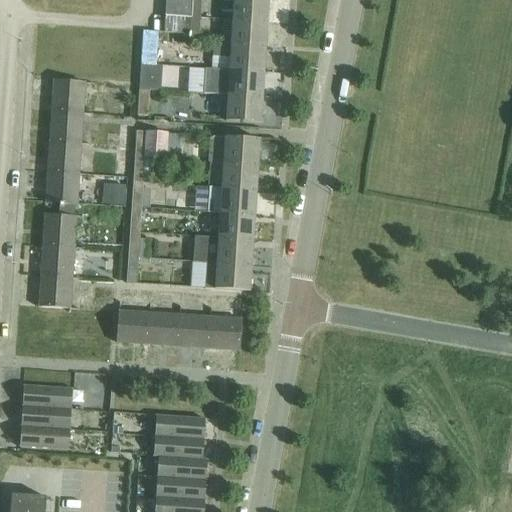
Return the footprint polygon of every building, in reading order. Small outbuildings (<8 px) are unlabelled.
[(165,0),(165,15),(188,17),(201,18),(202,0),(165,0)] [(233,0),(232,21),(267,23),(269,0),(233,0)] [(223,20),(221,45),(266,48),(267,23),(232,21),(223,20)] [(142,40),(140,65),(151,66),(153,41),(142,40)] [(213,45),(212,58),(229,59),(229,70),(264,73),(266,48),(221,45),(213,45)] [(140,65),(138,90),(149,91),(160,92),(160,91),(161,78),(150,77),(151,66),(140,65)] [(205,70),(204,93),(227,95),(262,98),(264,73),(229,70),(229,71),(205,70)] [(54,81),(52,112),(83,114),(92,115),(94,86),(85,85),(85,84),(54,81)] [(112,99),(132,100),(133,84),(112,83),(112,99)] [(138,90),(137,117),(147,118),(149,91),(138,90)] [(227,95),(225,121),(261,123),(262,98),(227,95)] [(52,112),(50,143),(81,145),(83,114),(52,112)] [(136,133),(134,157),(144,158),(165,159),(166,135),(146,133),(136,133)] [(210,137),(209,162),(258,165),(260,140),(225,138),(210,137)] [(50,143),(47,173),(78,175),(81,145),(50,143)] [(134,157),(133,183),(143,183),(144,158),(134,157)] [(209,162),(208,188),(221,189),(257,191),(258,165),(209,162)] [(46,193),(45,204),(60,205),(72,206),(76,206),(77,193),(77,191),(78,175),(47,173),(46,191),(46,193)] [(124,199),(126,183),(106,181),(105,198),(124,199)] [(132,193),(131,208),(142,209),(141,209),(149,210),(149,209),(150,193),(150,190),(142,190),(143,183),(133,183),(132,193)] [(208,193),(207,213),(220,214),(255,216),(257,193),(257,191),(221,189),(208,188),(208,193)] [(44,216),(42,246),(74,249),(76,218),(72,218),(72,206),(60,205),(59,217),(44,216)] [(131,208),(129,233),(140,234),(141,209),(142,209),(131,208)] [(220,214),(218,239),(253,241),(255,216),(220,214)] [(129,233),(128,258),(139,259),(139,252),(147,253),(148,235),(140,235),(140,234),(129,233)] [(194,237),(193,262),(217,264),(252,266),(253,241),(218,239),(194,237)] [(42,246),(40,276),(72,278),(74,249),(42,246)] [(128,258),(126,285),(137,286),(139,259),(128,258)] [(217,264),(215,290),(250,292),(252,266),(217,264)] [(40,276),(38,307),(69,309),(70,294),(81,295),(81,283),(71,282),(72,278),(40,276)] [(119,312),(117,344),(147,346),(150,314),(119,312)] [(150,314),(147,346),(178,348),(180,316),(150,314)] [(180,316),(178,348),(208,350),(211,318),(180,316)] [(211,318),(208,350),(239,352),(241,320),(211,318)] [(23,385),(22,406),(71,409),(72,388),(23,385)] [(22,406),(21,425),(70,428),(71,409),(22,406)] [(157,415),(156,436),(205,439),(206,418),(157,415)] [(21,425),(20,448),(69,450),(70,428),(21,425)] [(156,436),(155,456),(160,456),(203,458),(205,439),(156,436)] [(160,456),(158,476),(207,479),(208,459),(203,459),(203,458),(160,456)] [(158,476),(157,497),(205,500),(207,479),(158,476)] [(11,496),(9,511),(44,511),(45,498),(11,496)] [(157,497),(156,511),(204,511),(205,500),(157,497)]
